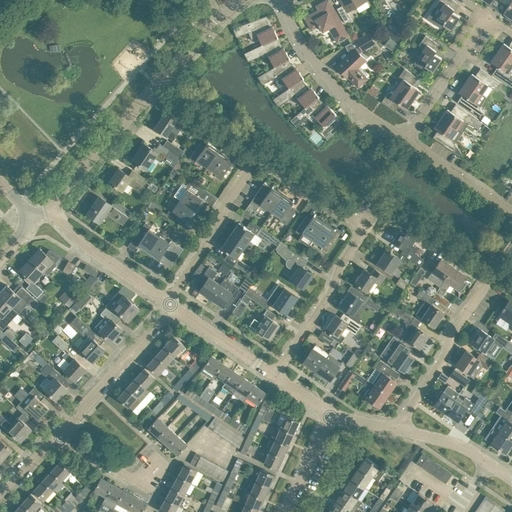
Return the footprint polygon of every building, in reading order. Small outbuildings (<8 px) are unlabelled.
[(368,1),(367,0),(339,0),(342,5),(337,8),(345,23),(351,19),(347,12),(368,1)] [(452,11),(458,3),(452,0),(438,0),(437,3),(441,9),(436,15),(444,21),(443,24),(450,29),(459,16),(452,11)] [(511,0),(501,0),(501,1),(508,6),(504,13),(511,18),(511,0)] [(325,7),(305,18),(312,29),(318,26),(319,27),(320,26),(323,31),(331,27),(339,41),(349,36),(333,9),(328,12),(325,7)] [(244,53),(278,38),(273,27),(271,27),(266,16),(233,28),(236,37),(255,30),(262,44),(244,53)] [(421,26),(415,22),(411,28),(417,32),(421,26)] [(369,33),(356,40),(359,45),(362,51),(375,44),(369,33)] [(423,50),(414,63),(426,72),(428,68),(432,71),(441,58),(434,53),(440,45),(426,35),(419,45),(423,50)] [(388,37),(383,44),(392,50),(397,43),(388,37)] [(258,77),(290,58),(284,48),(282,49),(277,39),(278,38),(244,53),(248,61),(266,52),(274,67),(264,72),(259,76),(258,77)] [(511,45),(510,47),(504,43),(497,52),(511,62),(511,45)] [(356,69),(366,60),(355,48),(336,66),(347,78),(348,77),(357,87),(359,85),(360,86),(363,83),(362,82),(365,79),(356,69)] [(511,74),(509,70),(511,65),(511,62),(497,52),(491,62),(497,66),(492,74),(511,87),(511,74)] [(273,99),(304,78),(297,68),(295,69),(289,60),(290,59),(290,58),(258,77),(262,84),(280,74),(289,87),(273,99)] [(397,88),(413,99),(419,90),(413,85),(418,78),(404,68),(398,78),(401,82),(397,88)] [(466,83),(481,94),(488,85),(497,87),(501,82),(480,68),(475,76),(472,73),(466,83)] [(291,120),(319,97),(311,87),(310,88),(302,79),(304,78),(273,99),(278,106),(295,95),(305,107),(290,120),(291,120)] [(475,103),(481,94),(466,83),(459,92),(462,94),(457,102),(480,117),(483,112),(475,103)] [(380,90),(373,85),(368,92),(375,97),(380,90)] [(406,108),(413,99),(397,88),(393,94),(388,92),(381,102),(395,111),(400,104),(406,108)] [(291,120),(296,127),(312,114),(323,126),(318,131),(325,137),(342,120),(327,105),(326,106),(318,98),(319,97),(291,120)] [(463,121),(478,129),(482,123),(478,120),(478,119),(456,104),(451,111),(447,109),(441,118),(457,129),(463,121)] [(176,121),(165,113),(155,128),(173,140),(177,135),(177,134),(183,126),(176,121)] [(438,130),(433,137),(434,138),(458,155),(460,156),(462,153),(454,143),(451,138),(457,129),(441,118),(435,128),(438,130)] [(489,128),(484,125),(481,130),(486,133),(489,128)] [(163,146),(180,158),(184,152),(167,140),(163,146)] [(207,167),(217,152),(207,145),(210,141),(209,141),(205,146),(200,143),(189,159),(195,163),(197,160),(207,167)] [(180,158),(163,146),(160,143),(154,150),(144,143),(133,160),(145,169),(154,156),(161,162),(166,155),(177,163),(178,161),(180,158)] [(217,152),(207,167),(216,174),(215,176),(221,180),(231,164),(226,161),(230,155),(229,155),(227,158),(217,152)] [(133,170),(129,175),(119,168),(110,182),(114,185),(116,186),(122,190),(127,182),(139,190),(146,179),(133,170)] [(174,176),(178,171),(174,168),(170,174),(174,176)] [(201,198),(204,193),(189,182),(187,185),(183,183),(174,195),(180,200),(195,210),(202,200),(205,203),(206,201),(201,198)] [(272,211),(282,196),(272,189),(274,186),(273,185),(272,187),(264,182),(248,206),(255,211),(259,206),(260,207),(261,204),(262,205),(272,211)] [(123,224),(128,217),(129,218),(133,212),(116,201),(113,205),(100,196),(87,214),(99,222),(106,212),(116,220),(123,224)] [(282,196),(272,211),(281,218),(279,220),(285,225),(296,209),(291,205),(295,200),(294,199),(291,202),(282,196)] [(189,220),(195,210),(180,200),(174,209),(171,208),(167,213),(182,224),(186,219),(191,223),(192,222),(189,220)] [(246,209),(243,213),(251,219),(253,216),(249,213),(250,212),(246,209)] [(313,240),(324,224),(314,218),(316,214),(315,214),(311,219),(306,216),(295,231),(301,236),(303,233),(313,240)] [(149,251),(159,236),(149,229),(151,226),(145,222),(135,238),(140,241),(136,247),(137,248),(139,244),(149,251)] [(239,223),(230,235),(250,248),(254,243),(256,244),(260,238),(267,242),(269,240),(272,236),(260,228),(256,234),(253,232),(253,233),(246,227),(245,226),(244,225),(243,226),(239,223)] [(324,224),(313,240),(323,246),(321,249),(327,253),(338,237),(333,234),(336,228),(335,228),(333,231),(324,224)] [(420,267),(421,267),(425,260),(414,253),(417,249),(412,245),(415,241),(417,242),(421,236),(411,228),(406,234),(400,230),(399,231),(397,231),(394,235),(395,237),(392,241),(407,252),(411,254),(413,255),(410,259),(420,267)] [(246,254),(250,248),(230,235),(222,247),(226,251),(228,253),(229,252),(237,258),(241,251),(246,254)] [(159,236),(149,251),(159,258),(156,261),(157,262),(161,256),(166,260),(169,255),(176,260),(183,248),(171,240),(169,242),(159,236)] [(296,252),(285,244),(281,241),(276,249),(287,260),(286,261),(286,263),(286,264),(287,266),(288,267),(289,267),(290,268),(291,268),(293,268),(297,270),(291,279),(303,288),(313,274),(303,267),(308,259),(296,252)] [(52,261),(56,263),(60,255),(49,249),(47,253),(46,254),(40,249),(30,260),(43,271),(52,261)] [(401,259),(392,253),(393,253),(391,251),(390,251),(387,249),(386,250),(385,249),(381,255),(382,256),(377,263),(391,273),(391,272),(398,277),(402,272),(395,267),(401,259)] [(445,280),(454,267),(441,258),(428,278),(440,286),(445,280)] [(250,267),(245,263),(239,259),(235,265),(246,273),(250,267)] [(34,280),(43,271),(30,260),(21,270),(24,273),(23,273),(25,275),(26,274),(27,275),(24,279),(30,284),(26,288),(43,303),(48,297),(42,292),(43,291),(35,283),(36,282),(34,280)] [(68,260),(62,271),(70,275),(76,265),(68,260)] [(226,274),(230,266),(222,263),(218,270),(226,274)] [(89,266),(86,271),(92,274),(95,269),(89,266)] [(211,298),(220,284),(210,278),(215,271),(209,266),(199,281),(204,284),(199,290),(211,298)] [(425,270),(421,267),(420,267),(410,282),(415,285),(425,270)] [(440,286),(433,297),(432,297),(433,297),(447,307),(451,302),(442,296),(450,284),(457,288),(466,275),(454,267),(445,280),(440,286)] [(379,284),(385,276),(375,269),(371,273),(365,269),(355,283),(368,292),(375,281),(379,284)] [(83,285),(87,289),(98,277),(94,275),(92,278),(91,276),(83,285)] [(98,277),(87,289),(92,293),(93,294),(104,282),(99,278),(98,277)] [(409,283),(401,277),(396,283),(405,289),(409,283)] [(220,284),(211,298),(222,306),(223,305),(227,299),(233,304),(241,291),(234,286),(223,279),(221,283),(220,284)] [(272,292),(267,300),(272,303),(274,304),(273,305),(286,313),(297,297),(285,288),(284,289),(278,284),(272,292)] [(32,296),(22,286),(16,293),(8,286),(8,285),(7,285),(0,292),(0,296),(11,307),(17,301),(23,306),(32,296)] [(110,303),(107,307),(120,318),(122,315),(129,321),(129,320),(128,319),(134,313),(135,313),(140,309),(130,300),(135,293),(123,285),(114,296),(119,301),(114,307),(110,303)] [(245,293),(259,303),(263,296),(250,287),(245,293)] [(432,297),(433,297),(421,289),(417,295),(425,301),(416,314),(434,326),(444,312),(429,302),(433,297),(432,297)] [(86,291),(75,302),(80,307),(81,308),(92,296),(91,295),(86,291)] [(362,300),(376,310),(380,305),(359,291),(356,296),(349,291),(340,305),(352,314),(362,300)] [(75,302),(64,292),(58,298),(69,308),(75,302)] [(0,296),(0,326),(3,329),(18,312),(11,307),(0,296)] [(459,306),(463,300),(456,296),(452,301),(459,306)] [(239,317),(248,304),(241,299),(232,312),(239,317)] [(80,307),(75,302),(70,307),(76,312),(80,307)] [(503,310),(499,315),(511,323),(510,327),(511,328),(511,336),(510,340),(509,340),(508,341),(509,341),(511,342),(511,303),(508,302),(504,308),(503,307),(502,309),(503,310)] [(414,317),(395,304),(391,310),(398,314),(397,315),(409,323),(414,317)] [(120,319),(120,318),(107,307),(106,306),(100,314),(108,321),(99,331),(110,341),(122,329),(116,323),(120,319)] [(77,347),(92,360),(92,361),(104,348),(92,338),(91,339),(89,337),(94,331),(71,311),(66,316),(87,336),(77,347)] [(279,324),(266,315),(261,323),(254,318),(250,325),(269,338),(279,324)] [(349,324),(336,315),(332,321),(330,319),(325,327),(332,331),(329,335),(334,339),(341,343),(346,336),(341,333),(345,327),(355,334),(362,325),(353,319),(349,324)] [(429,335),(417,327),(412,324),(401,339),(411,346),(413,343),(420,348),(429,335)] [(43,326),(38,331),(43,336),(47,331),(43,326)] [(4,332),(6,334),(12,340),(16,336),(8,328),(4,332)] [(503,346),(505,348),(509,341),(496,332),(492,337),(481,329),(472,342),(488,353),(496,341),(503,346)] [(334,339),(329,335),(322,331),(318,337),(330,344),(334,339)] [(58,335),(52,341),(63,350),(68,344),(58,335)] [(180,359),(189,349),(174,336),(165,345),(175,355),(180,359)] [(410,366),(408,365),(413,357),(407,353),(410,347),(394,336),(388,345),(393,349),(386,359),(392,363),(399,368),(404,371),(405,370),(406,371),(410,366)] [(369,352),(374,344),(370,341),(365,349),(369,352)] [(503,346),(502,347),(511,353),(511,342),(509,341),(505,348),(503,346)] [(166,364),(175,355),(165,345),(156,355),(166,364)] [(317,371),(329,354),(315,345),(303,362),(310,366),(310,368),(314,371),(316,370),(317,371)] [(34,358),(38,354),(33,350),(28,355),(31,358),(32,359),(34,358)] [(466,351),(459,360),(457,365),(469,373),(468,374),(474,378),(483,365),(486,368),(491,361),(479,354),(480,354),(477,358),(466,351)] [(354,352),(346,364),(352,368),(360,356),(354,352)] [(58,364),(64,370),(75,380),(86,368),(75,358),(74,358),(68,353),(58,364)] [(47,377),(52,381),(48,385),(43,381),(40,385),(44,389),(57,400),(67,388),(59,381),(63,376),(53,367),(38,354),(34,358),(49,371),(45,375),(46,376),(47,377)] [(329,354),(317,371),(330,380),(341,363),(329,354)] [(157,374),(166,364),(156,355),(147,365),(157,374)] [(215,374),(222,363),(211,355),(203,367),(204,367),(200,372),(211,379),(215,374)] [(197,360),(190,368),(194,372),(203,362),(204,360),(205,360),(204,359),(203,359),(202,357),(200,356),(198,359),(199,359),(197,360)] [(387,375),(392,368),(380,359),(375,367),(381,371),(377,377),(379,378),(375,384),(388,394),(397,382),(387,375)] [(225,381),(233,370),(222,363),(215,374),(225,381)] [(146,387),(155,377),(145,368),(136,378),(146,387)] [(185,382),(194,372),(190,368),(181,378),(185,382)] [(375,384),(366,379),(352,369),(350,371),(349,371),(339,386),(345,390),(353,377),(363,384),(362,385),(369,389),(364,396),(380,407),(388,394),(375,384)] [(454,369),(450,376),(464,386),(469,379),(454,369)] [(233,394),(244,377),(233,370),(225,381),(226,382),(223,387),(233,394)] [(197,375),(189,383),(192,385),(200,377),(197,375)] [(247,396),(255,385),(244,377),(233,394),(244,401),(247,397),(247,396)] [(150,391),(146,387),(136,378),(127,387),(142,401),(150,391)] [(177,392),(185,382),(181,378),(172,388),(177,392)] [(3,385),(0,387),(0,391),(4,395),(9,391),(3,385)] [(258,404),(266,392),(255,385),(247,396),(247,397),(258,404)] [(439,398),(435,404),(446,412),(455,400),(454,400),(457,396),(459,393),(448,385),(443,392),(441,390),(437,397),(439,398)] [(16,406),(21,411),(25,407),(39,420),(49,408),(41,400),(45,396),(34,386),(20,402),(16,406)] [(133,410),(142,401),(127,387),(118,397),(128,407),(129,407),(133,410)] [(488,398),(491,394),(480,387),(475,394),(479,397),(474,404),(465,397),(460,404),(455,400),(446,412),(458,420),(465,409),(476,416),(477,415),(488,398)] [(196,401),(200,396),(189,389),(185,393),(196,401)] [(161,401),(165,404),(174,394),(170,391),(161,401)] [(210,403),(207,401),(211,396),(204,391),(200,396),(196,401),(207,408),(210,403)] [(187,405),(191,400),(180,393),(176,398),(187,405)] [(0,400),(0,401),(16,416),(21,411),(16,406),(4,396),(0,400)] [(221,411),(218,409),(221,405),(213,399),(210,403),(207,408),(218,415),(221,411)] [(198,413),(201,408),(191,400),(187,405),(198,413)] [(161,401),(152,410),(156,414),(165,404),(161,401)] [(262,404),(258,413),(263,416),(267,408),(269,409),(270,405),(264,401),(262,405),(262,404)] [(198,413),(209,420),(212,415),(201,408),(198,413)] [(147,424),(156,414),(152,410),(143,420),(147,424)] [(228,423),(232,418),(221,411),(218,415),(228,423)] [(31,428),(19,417),(12,424),(5,418),(0,413),(0,424),(1,424),(20,441),(31,428)] [(511,414),(508,418),(499,430),(511,438),(511,414)] [(281,427),(293,433),(299,421),(286,415),(281,427)] [(473,431),(479,422),(482,418),(477,415),(476,416),(468,427),(473,431)] [(257,416),(253,425),(258,427),(262,419),(257,416)] [(158,436),(168,426),(158,417),(148,428),(158,436)] [(212,430),(219,420),(215,417),(208,427),(212,430)] [(228,423),(239,430),(243,426),(232,418),(228,423)] [(218,434),(224,424),(219,420),(212,430),(218,434)] [(223,437),(230,427),(224,424),(218,434),(223,437)] [(168,445),(177,435),(168,426),(158,436),(168,445)] [(228,441),(235,431),(230,427),(223,437),(228,441)] [(288,445),(293,433),(281,427),(275,439),(288,445)] [(0,456),(3,459),(12,449),(0,437),(0,431),(2,430),(0,428),(0,456)] [(251,428),(247,437),(253,439),(256,431),(251,428)] [(506,453),(511,443),(511,438),(499,430),(495,437),(490,433),(486,439),(506,453)] [(233,444),(240,434),(235,431),(228,441),(233,444)] [(239,448),(244,437),(240,434),(233,444),(239,448)] [(178,454),(187,444),(177,435),(168,445),(178,454)] [(282,457),(288,445),(275,439),(269,451),(282,457)] [(242,449),(247,451),(251,443),(246,440),(242,449)] [(277,469),(282,457),(269,451),(264,463),(277,469)] [(195,466),(201,455),(196,452),(190,463),(195,466)] [(421,466),(427,456),(423,453),(416,463),(421,466)] [(201,469),(206,458),(201,455),(195,466),(201,469)] [(425,469),(432,459),(427,456),(421,466),(425,469)] [(371,477),(372,476),(378,481),(386,470),(366,457),(358,468),(371,477)] [(206,472),(212,461),(206,458),(201,469),(206,472)] [(238,458),(233,466),(239,469),(243,460),(238,458)] [(430,473),(437,463),(432,459),(425,469),(430,473)] [(62,480),(71,470),(60,461),(51,471),(62,480)] [(212,475),(217,464),(212,461),(206,472),(212,475)] [(191,482),(197,470),(185,463),(178,475),(191,482)] [(436,476),(442,466),(437,463),(430,473),(436,476)] [(217,478),(223,467),(217,464),(212,475),(217,478)] [(441,480),(447,470),(442,466),(436,476),(441,480)] [(223,467),(217,478),(223,481),(228,470),(223,467)] [(364,488),(371,477),(358,468),(351,479),(364,488)] [(269,487),(274,475),(261,469),(256,481),(269,487)] [(232,470),(228,478),(233,481),(237,472),(232,470)] [(446,483),(452,473),(447,470),(441,480),(446,483)] [(53,490),(62,480),(51,471),(43,480),(53,490)] [(184,493),(191,482),(178,475),(172,487),(184,493)] [(106,496),(113,484),(101,477),(94,490),(106,496)] [(357,498),(364,488),(351,479),(344,489),(357,498)] [(44,500),(53,490),(43,480),(34,490),(44,500)] [(263,499),(269,487),(256,481),(250,493),(263,499)] [(391,490),(395,484),(391,481),(386,487),(391,490)] [(207,486),(205,490),(212,493),(217,496),(222,484),(217,482),(215,485),(214,489),(210,487),(207,486)] [(225,485),(223,490),(228,493),(232,484),(226,482),(225,485)] [(114,509),(117,503),(124,490),(113,484),(106,496),(102,503),(114,509)] [(82,499),(91,489),(87,485),(78,495),(82,499)] [(178,505),(184,493),(172,487),(166,498),(178,505)] [(383,501),(391,490),(386,487),(379,498),(383,501)] [(393,491),(400,496),(403,491),(397,487),(393,491)] [(349,509),(350,508),(357,498),(344,489),(336,500),(349,509)] [(129,509),(136,497),(124,490),(117,503),(129,509)] [(397,501),(400,496),(393,491),(390,496),(397,501)] [(32,511),(33,511),(42,503),(31,493),(22,503),(32,511)] [(78,495),(76,497),(70,493),(64,500),(66,501),(73,508),(82,499),(78,495)] [(211,508),(217,496),(212,493),(206,505),(211,508)] [(221,493),(217,502),(222,504),(226,496),(221,493)] [(258,510),(263,499),(250,493),(245,505),(258,510)] [(423,511),(425,511),(433,502),(419,493),(411,503),(423,511)] [(492,509),(496,503),(485,496),(482,501),(492,509)] [(134,511),(142,511),(147,503),(136,497),(129,509),(134,511)] [(163,511),(174,511),(178,505),(166,498),(159,510),(163,511)] [(355,511),(350,508),(349,509),(336,500),(329,511),(331,511),(355,511)] [(57,511),(69,511),(73,508),(66,501),(61,506),(58,504),(54,508),(57,511)] [(486,511),(489,511),(492,509),(482,501),(478,506),(486,511)] [(371,509),(376,511),(380,505),(376,502),(371,509)] [(32,511),(22,503),(13,511),(32,511)] [(423,511),(411,503),(405,511),(423,511)] [(496,511),(503,511),(505,509),(496,503),(492,509),(496,511)]
